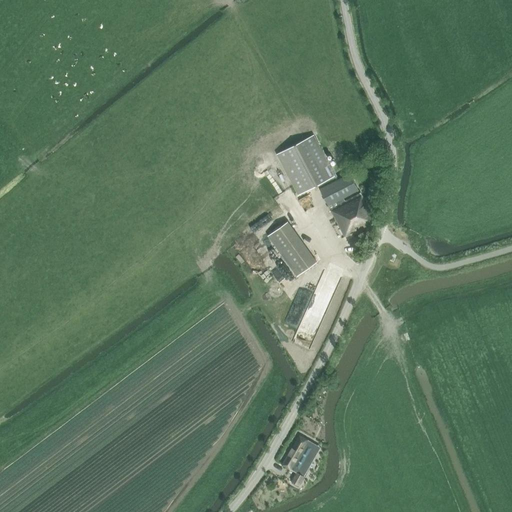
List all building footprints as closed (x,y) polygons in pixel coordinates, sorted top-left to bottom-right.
[(328,161),(315,134),(278,154),(299,195),(318,185),(328,206),(358,190),(350,174),(339,180),(330,161),(328,161)] [(344,197),(328,206),(344,236),(352,233),(353,234),(376,222),(360,192),(345,200),(344,197)] [(287,221),(267,236),(297,276),(317,262),(287,221)] [(320,292),(317,302),(312,301),(307,314),(320,318),(328,294),(320,292)] [(304,317),(304,325),(316,325),(316,317),(304,317)] [(300,435),(282,465),(291,470),(291,469),(297,472),(299,469),(301,464),(302,465),(306,457),(309,458),(317,445),(300,435)] [(297,472),(292,481),(299,485),(304,476),(297,472)]
